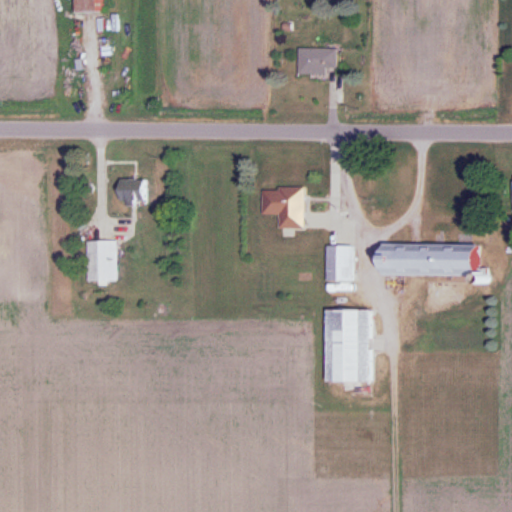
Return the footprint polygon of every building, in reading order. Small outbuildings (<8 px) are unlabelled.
[(103,0),(71,0),(72,14),(104,13),(103,0)] [(297,75),(326,75),(326,69),(336,69),(336,49),(297,49),(297,75)] [(147,202),(147,180),(116,180),(116,202),(147,202)] [(303,229),(303,188),(261,188),(261,215),(278,215),(278,229),(303,229)] [(86,241),(86,282),(117,282),(117,241),(86,241)] [(473,276),(473,283),(487,284),(487,269),(479,269),(479,246),(374,244),(373,275),(473,276)] [(352,245),(325,245),(325,283),(352,283),(352,245)] [(324,383),(372,383),(373,350),(369,350),(369,311),(324,311),(324,383)]
